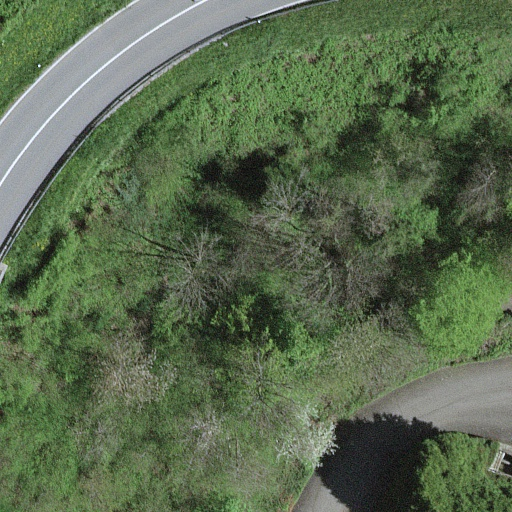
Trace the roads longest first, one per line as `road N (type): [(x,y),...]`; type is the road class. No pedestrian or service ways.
road 1 (secondary): [(0,187),(101,68),(205,0)]
road 2 (unclassified): [(511,372),(455,380),(384,423),(334,511)]
